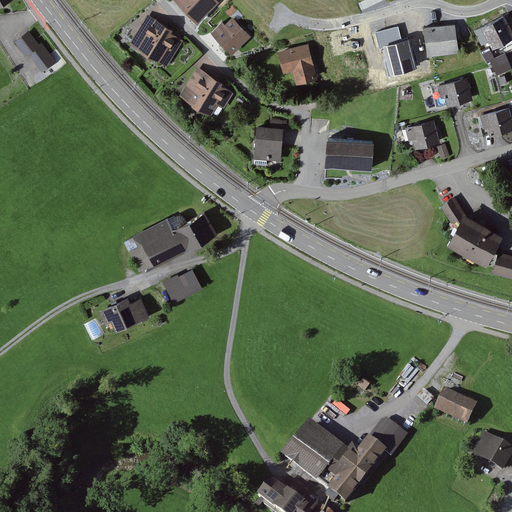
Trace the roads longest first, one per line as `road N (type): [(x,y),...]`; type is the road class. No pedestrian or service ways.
road 1 (secondary): [(39,0),(130,108),(255,213)]
road 2 (secondary): [(255,213),(368,276),(511,325)]
road 3 (track): [(246,239),(231,251),(89,294),(0,353)]
road 4 (track): [(255,213),(226,382),(271,466)]
road 5 (residential): [(162,0),(254,94),(304,116),(310,193)]
road 6 (residential): [(504,0),(467,11),(410,3),(327,24),(284,13)]
road 7 (residential): [(511,150),(352,194),(310,193)]
